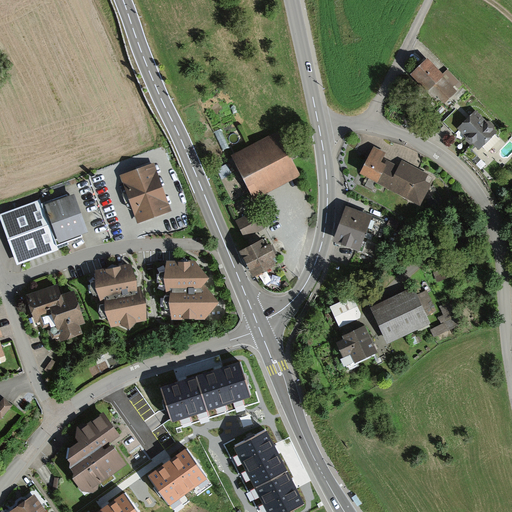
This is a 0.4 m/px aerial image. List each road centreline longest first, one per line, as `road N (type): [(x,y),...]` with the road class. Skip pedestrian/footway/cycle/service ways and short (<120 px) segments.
road 1 (tertiary): [(259,326),(123,0)]
road 2 (residential): [(511,365),(491,213),(453,163),(372,122)]
road 3 (residential): [(54,418),(100,385),(259,326)]
road 4 (tertiary): [(259,326),(306,284),(321,245),(327,182),(318,127)]
road 5 (residential): [(204,248),(105,248),(4,284)]
road 6 (tertiary): [(345,511),(259,326)]
road 7 (residential): [(54,418),(4,284)]
road 8 (residential): [(429,0),(372,122)]
road 9 (tertiary): [(318,127),(290,0)]
